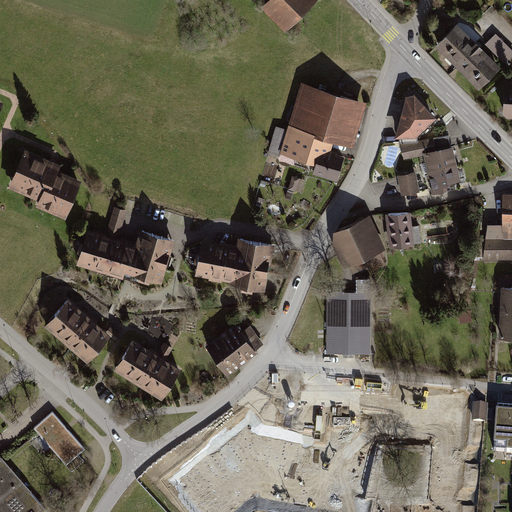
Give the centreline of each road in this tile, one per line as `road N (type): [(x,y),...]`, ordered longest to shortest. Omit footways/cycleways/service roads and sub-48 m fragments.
road 1 (residential): [(270,353),(314,366),(511,387)]
road 2 (residential): [(0,327),(143,461)]
road 3 (unknown): [(386,415),(377,468),(397,488),(420,484),(429,469),(424,431),(407,419)]
road 4 (residential): [(270,353),(315,246),(350,194)]
road 5 (residential): [(143,461),(237,393),(270,353)]
road 6 (residential): [(350,194),(414,196),(511,180)]
road 7 (residential): [(350,194),(402,48)]
road 8 (tertiary): [(511,157),(402,48)]
